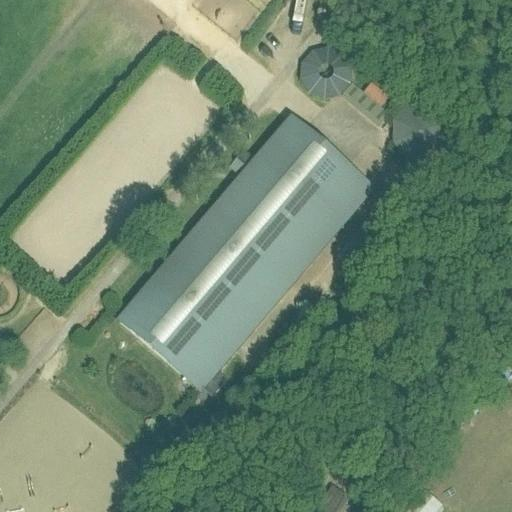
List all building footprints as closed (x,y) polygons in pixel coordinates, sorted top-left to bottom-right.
[(386,114),(394,103),(376,90),(368,101),(386,114)] [(362,111),(369,99),(356,91),(349,102),(362,111)] [(447,165),(451,122),(404,118),(399,161),(447,165)] [(119,326),(198,396),(372,199),(292,129),(119,326)] [(305,324),(291,338),(301,348),(315,335),(305,324)] [(150,487),(166,502),(194,468),(178,454),(150,487)] [(352,511),(356,506),(342,496),(330,511),(352,511)]
